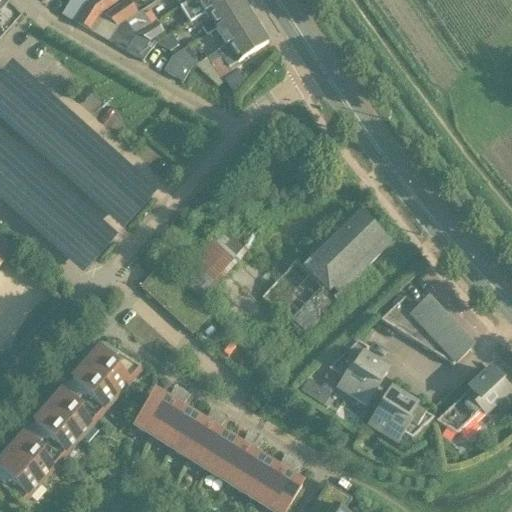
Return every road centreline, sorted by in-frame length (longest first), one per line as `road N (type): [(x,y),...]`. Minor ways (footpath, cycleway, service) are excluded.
road 1 (tertiary): [(511,310),(454,250),(320,70)]
road 2 (residential): [(328,469),(259,422),(246,399),(132,300)]
road 3 (residential): [(239,131),(21,0)]
road 4 (residential): [(0,452),(132,300)]
road 5 (residential): [(108,277),(239,131)]
road 6 (residential): [(402,361),(438,389),(511,322)]
road 7 (residential): [(0,393),(87,299)]
